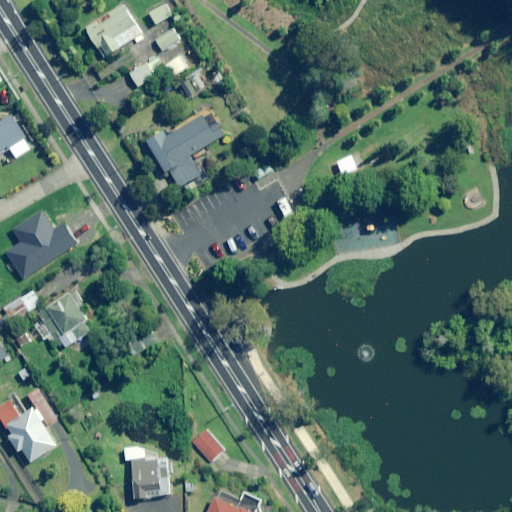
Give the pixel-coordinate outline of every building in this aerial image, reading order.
[(143,34),(125,5),(86,29),(105,59),(143,34)] [(172,17),(165,5),(150,14),(157,26),(172,17)] [(180,40),(173,29),(155,40),(163,52),(180,40)] [(157,79),(147,64),(131,75),(140,90),(157,79)] [(206,91),(198,77),(182,85),(190,100),(206,91)] [(227,136),(211,110),(170,135),(164,125),(145,137),(167,174),(170,172),(180,189),(201,176),(191,158),(227,136)] [(16,159),(31,150),(25,141),(28,140),(13,116),(0,123),(0,157),(11,151),(16,159)] [(363,168),(357,154),(338,162),(344,176),(363,168)] [(267,164),(254,173),(259,181),(272,172),(267,164)] [(89,318),(73,293),(38,316),(42,321),(35,326),(44,341),(48,338),(55,349),(64,343),(67,348),(92,332),(84,321),(89,318)] [(13,323),(29,313),(20,300),(5,309),(13,323)] [(144,348),(138,336),(123,344),(129,356),(144,348)] [(0,363),(11,356),(0,339),(0,363)] [(22,415),(13,401),(0,408),(0,417),(5,425),(22,415)] [(12,434),(8,437),(19,453),(24,450),(33,463),(58,445),(32,409),(7,427),(12,434)] [(225,449),(204,430),(192,444),(212,463),(225,449)] [(172,496),(167,457),(132,461),(137,500),(172,496)] [(246,511),(217,497),(209,511),(246,511)]
